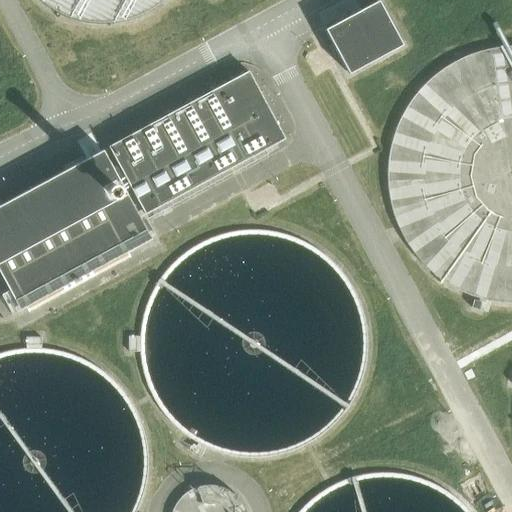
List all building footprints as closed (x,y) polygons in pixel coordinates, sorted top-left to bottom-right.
[(38,0),(60,15),(93,24),(130,20),(153,9),(163,0),(38,0)] [(378,1),(325,30),(349,75),(402,46),(378,1)] [(391,203),(403,233),(420,257),(443,277),(469,291),(507,300),(511,299),(511,41),(496,43),(470,50),(443,64),(422,82),(407,101),(393,131),(387,166),(391,203)] [(108,147),(126,181),(145,215),(285,139),(248,72),(114,144),(108,147)] [(151,239),(121,184),(103,151),(0,205),(0,273),(20,310),(151,239)] [(170,418),(198,441),(226,452),(255,455),(288,450),(316,437),(338,418),(355,392),(365,362),(365,328),(357,298),(341,273),(320,253),(298,241),(265,232),(233,234),(201,246),(172,268),(153,295),(144,322),(143,358),(153,391),(170,418)] [(0,511),(134,511),(137,508),(146,479),(146,445),(138,415),(122,389),(101,370),(79,357),(46,349),(14,351),(0,355),(0,511)] [(469,511),(450,494),(428,482),(395,473),(363,475),(331,486),(302,508),(299,511),(469,511)]
